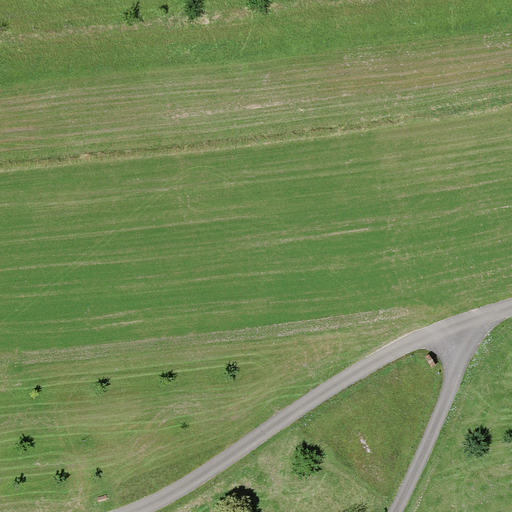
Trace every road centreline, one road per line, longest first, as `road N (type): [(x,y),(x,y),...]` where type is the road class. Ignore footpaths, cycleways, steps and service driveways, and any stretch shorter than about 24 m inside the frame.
road 1 (unclassified): [(143,511),(404,346),(472,321)]
road 2 (unclassified): [(472,321),(394,511)]
